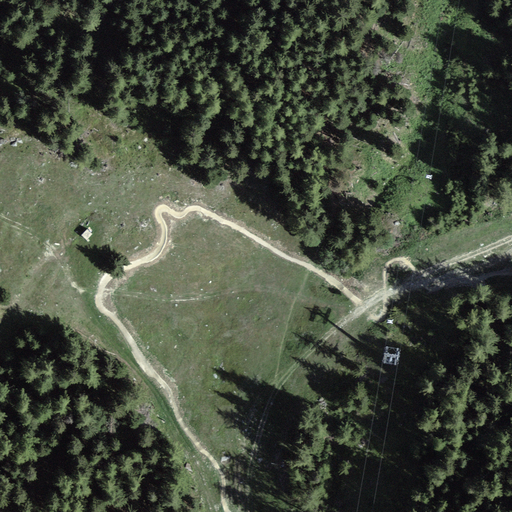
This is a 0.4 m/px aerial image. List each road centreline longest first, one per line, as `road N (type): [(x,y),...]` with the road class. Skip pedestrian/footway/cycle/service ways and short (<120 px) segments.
road 1 (track): [(275,388),(336,320),(374,293),(511,228)]
road 2 (track): [(243,511),(251,451),(275,388)]
